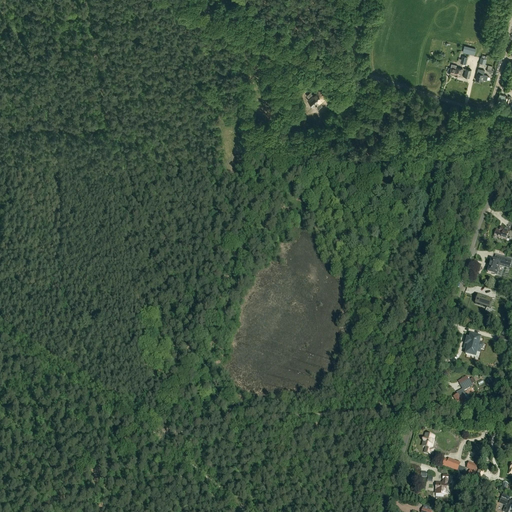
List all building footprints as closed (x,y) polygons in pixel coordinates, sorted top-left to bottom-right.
[(382,42),(390,43),(390,34),(379,34),(378,42),(379,42),(379,36),(382,36),(382,42)] [(463,52),(474,55),(476,49),(464,46),(463,52)] [(487,56),(482,54),(481,58),(480,58),(479,63),(485,65),(486,59),(487,56)] [(449,68),(448,73),(449,74),(454,76),(454,75),(461,77),(463,69),(456,68),(456,66),(452,65),(451,67),(451,68),(449,68)] [(472,70),(465,69),(463,77),(470,78),(472,70)] [(478,69),(476,80),(482,81),(483,80),(487,81),(488,76),(484,75),(485,71),(478,69)] [(319,91),(313,96),(311,93),(307,96),(309,99),(308,100),(314,107),(315,106),(318,109),(322,106),(320,103),(325,99),(326,96),(321,91),(319,91)] [(241,119),(246,126),(251,123),(249,120),(248,120),(246,117),(241,119)] [(292,120),(284,123),(286,128),(294,124),(292,120)] [(243,172),(236,177),(240,182),(243,180),(242,179),(246,176),(243,172)] [(496,230),(494,237),(506,241),(509,230),(501,227),(500,231),(496,230)] [(496,260),(493,259),(491,264),(491,263),(490,267),(488,272),(491,273),(491,274),(492,275),(494,275),(495,275),(496,275),(497,275),(501,264),(510,268),(511,267),(511,266),(511,265),(511,264),(511,263),(511,260),(505,258),(504,259),(497,257),(496,260)] [(493,296),(477,291),(474,300),(490,304),(493,296)] [(479,343),(480,338),(470,335),(470,336),(469,336),(470,337),(469,339),(468,338),(467,339),(465,344),(466,344),(466,345),(465,345),(464,349),(467,350),(466,354),(465,354),(475,357),(477,351),(480,352),(481,349),(482,349),(483,345),(479,343)] [(495,342),(510,346),(511,340),(497,336),(495,342)] [(463,381),(471,376),(469,373),(461,377),(463,381)] [(459,406),(467,401),(464,396),(466,395),(464,391),(473,386),(472,384),(470,380),(469,379),(460,385),(461,388),(462,390),(456,393),(457,395),(454,397),(459,406)] [(499,385),(491,380),(489,384),(496,389),(499,385)] [(423,446),(428,448),(427,451),(430,451),(433,441),(433,440),(434,437),(428,435),(427,439),(425,438),(423,446)] [(446,466),(457,470),(459,466),(460,463),(449,459),(446,466)] [(466,468),(475,472),(477,465),(469,462),(466,468)] [(447,495),(447,494),(448,494),(448,493),(448,492),(447,491),(448,480),(448,476),(443,475),(443,480),(443,482),(442,482),(442,484),(436,483),(435,494),(447,495)] [(511,511),(511,502),(509,501),(511,496),(503,493),(499,503),(505,506),(503,511),(502,511),(511,511)]
